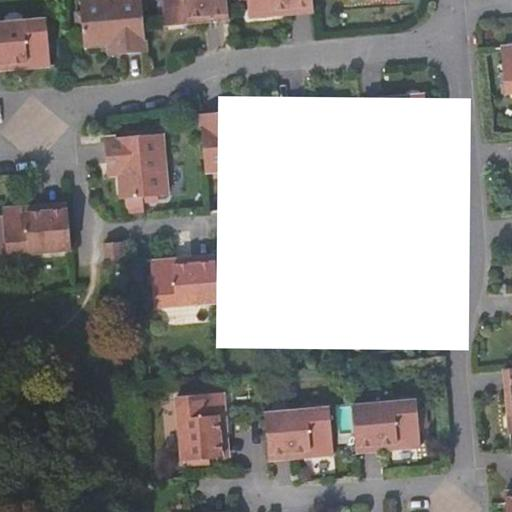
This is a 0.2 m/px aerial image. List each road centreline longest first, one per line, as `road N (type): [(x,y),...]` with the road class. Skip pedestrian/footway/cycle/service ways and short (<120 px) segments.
road 1 (residential): [(33,129),(218,70),(454,52)]
road 2 (residential): [(33,129),(76,180),(79,218),(101,235),(214,225)]
